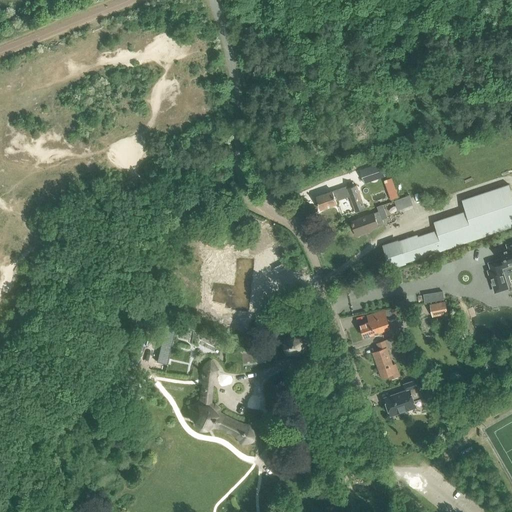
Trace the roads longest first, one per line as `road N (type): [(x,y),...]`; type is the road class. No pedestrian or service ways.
road 1 (unclassified): [(422,511),(389,471),(296,215),(254,205)]
road 2 (unknown): [(324,293),(410,214),(471,183),(511,174)]
